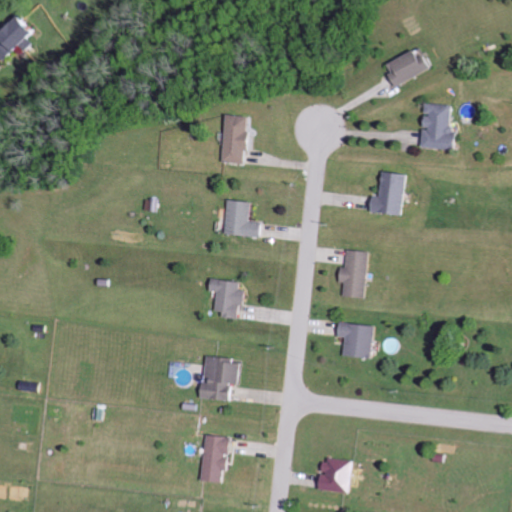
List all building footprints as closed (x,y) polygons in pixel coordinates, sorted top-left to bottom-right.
[(0,52),(9,63),(45,31),(29,13),(2,37),(0,34),(0,52)] [(396,64),(400,73),(398,74),(403,87),(436,72),(425,50),(396,64)] [(459,105),(432,103),(430,148),(465,150),(466,132),(457,131),(459,105)] [(230,162),(250,164),(251,149),(256,150),(258,116),(233,115),(230,162)] [(387,196),(378,196),(377,213),(410,215),(412,174),(388,173),(387,196)] [(268,237),(269,223),(257,223),(258,202),(233,200),(231,235),(268,237)] [(375,252),(353,250),(351,268),(347,267),(345,283),(349,284),(348,296),(370,298),(375,252)] [(223,293),(221,311),(229,312),(228,317),(247,319),(251,291),(245,290),(246,282),(218,278),(216,292),(223,293)] [(349,355),(377,359),(382,326),(345,322),(343,337),(352,338),(349,355)] [(238,401),(239,384),(246,385),(247,364),(233,363),(234,358),(213,357),(211,382),(207,381),(206,399),(238,401)] [(208,481),(232,483),(235,456),(238,456),(240,438),(213,435),(208,481)] [(357,494),(360,462),(331,458),(327,491),(357,494)]
